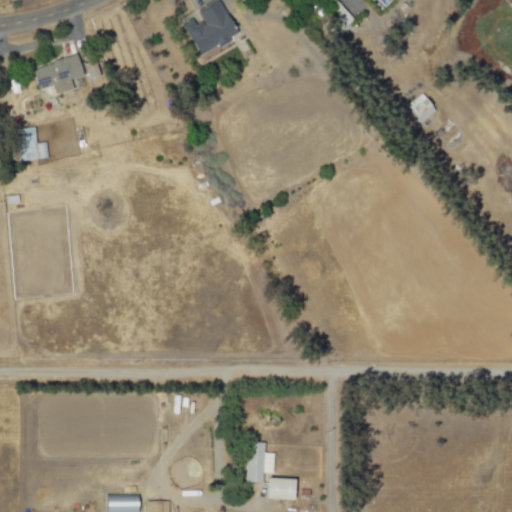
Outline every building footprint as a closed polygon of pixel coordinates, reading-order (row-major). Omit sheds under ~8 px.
[(181,25),(194,54),(233,37),(217,0),(195,10),(199,21),(192,25),(190,21),(181,25)] [(431,111),(419,93),(402,105),(414,123),(431,111)] [(6,129),(8,161),(44,159),(43,142),(32,143),(32,128),(6,129)] [(241,482),(259,483),(259,473),(270,474),(271,453),(261,453),(261,443),(243,443),(241,482)] [(291,500),(292,479),(262,478),(262,499),(291,500)] [(133,511),(133,494),(101,495),(101,511),(133,511)] [(142,511),(164,511),(165,502),(142,502),(142,511)]
